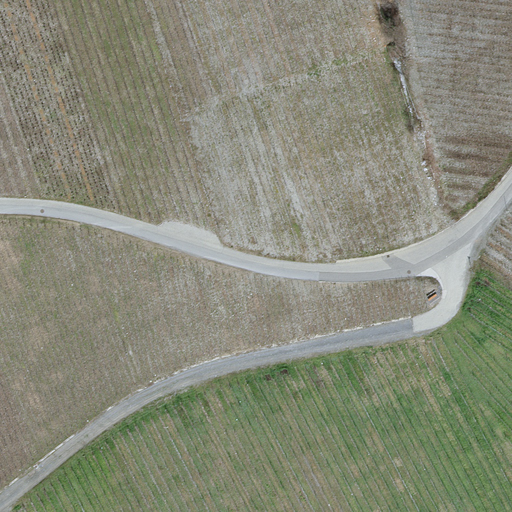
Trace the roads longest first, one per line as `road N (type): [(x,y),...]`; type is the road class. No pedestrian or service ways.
road 1 (unclassified): [(0,504),(127,410),(204,369),(441,315),(453,293),(447,243)]
road 2 (unclassified): [(0,205),(58,209),(228,257),(320,273),(410,261),(447,243)]
